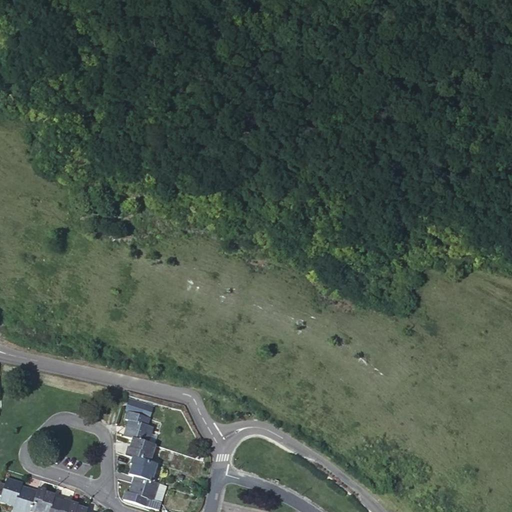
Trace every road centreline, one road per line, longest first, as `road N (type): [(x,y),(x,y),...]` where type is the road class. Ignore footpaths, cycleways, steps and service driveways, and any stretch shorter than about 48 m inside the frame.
road 1 (residential): [(216,441),(189,395),(0,350)]
road 2 (unclassified): [(216,441),(260,427),(331,466),(379,511)]
road 3 (residential): [(108,489),(104,435),(96,425),(63,417),(50,424),(25,447),(32,466)]
